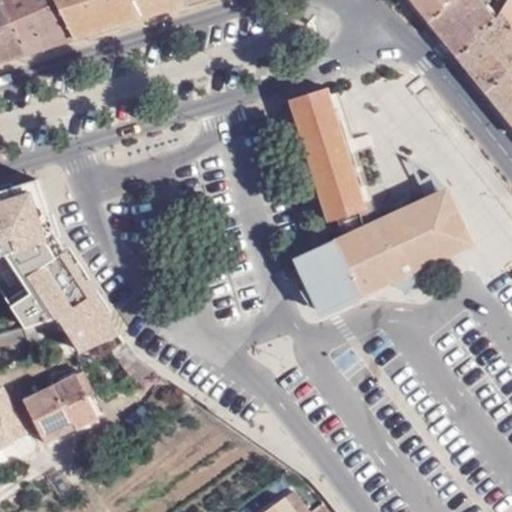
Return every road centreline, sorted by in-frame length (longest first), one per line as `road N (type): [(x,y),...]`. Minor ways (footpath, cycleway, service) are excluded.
road 1 (residential): [(0,171),(408,33)]
road 2 (residential): [(259,0),(0,82)]
road 3 (primary): [(408,33),(511,158)]
